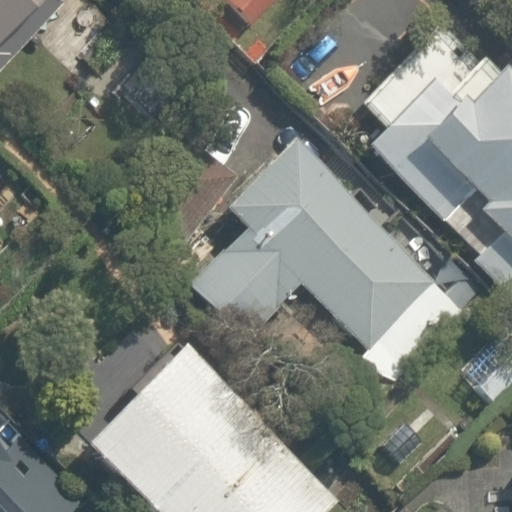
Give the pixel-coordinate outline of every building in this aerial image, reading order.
[(0,0),(0,62),(61,0),(0,0)] [(511,97),(435,21),(330,126),(511,306),(511,97)] [(144,230),(240,324),(282,281),(389,387),(457,317),(254,118),(144,230)] [(45,419),(133,511),(305,511),(337,482),(166,304),(45,419)] [(0,511),(62,511),(73,497),(0,444),(0,511)] [(511,454),(503,465),(511,499),(511,454)]
